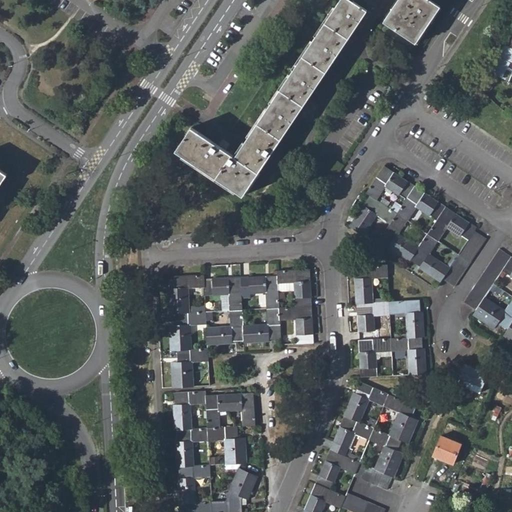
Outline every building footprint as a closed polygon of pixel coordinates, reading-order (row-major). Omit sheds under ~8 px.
[(195,127),(179,150),(245,195),(252,186),(267,164),(371,10),(355,0),(343,0),(334,15),(248,141),(243,148),(239,155),(195,127)] [(434,0),(400,0),(387,21),(417,41),(442,5),(434,0)] [(502,44),(496,56),(511,63),(511,48),(505,45),(502,44)] [(387,242),(386,244),(407,258),(408,256),(418,263),(418,264),(438,278),(439,277),(448,263),(427,250),(445,222),(465,236),(474,223),(475,221),(444,201),(413,180),(381,159),(362,186),(367,189),(347,220),(361,230),(375,209),(388,218),(376,235),(387,242)] [(448,263),(439,277),(451,285),(487,231),(474,223),(465,236),(448,263)] [(484,290),(500,265),(511,249),(499,241),(459,300),(472,309),(484,290)] [(511,249),(500,265),(511,273),(511,292),(505,304),(484,290),(472,309),(493,322),(497,317),(507,324),(511,317),(511,249)] [(373,277),(387,276),(386,263),(353,264),(354,277),(352,277),(357,376),(378,376),(377,352),(404,351),(405,374),(426,373),(425,348),(421,348),(421,336),(424,336),(423,311),(420,311),(419,299),(388,300),(383,300),(383,296),(374,297),(373,277)] [(302,265),(271,266),(271,270),(273,304),(304,302),(302,265)] [(174,284),(167,285),(168,309),(175,309),(198,308),(197,291),(197,274),(196,270),(173,271),(174,284)] [(271,270),(234,272),(234,289),(260,288),(260,304),(273,304),(271,270)] [(234,272),(197,274),(197,291),(222,290),(223,306),(235,306),(234,289),(234,272)] [(304,302),(273,304),(275,335),(275,342),(306,340),(304,302)] [(261,321),(236,322),(237,337),(237,341),(261,340),(261,336),(275,335),(273,304),(260,304),(261,321)] [(224,323),(199,324),(200,343),(224,342),(224,338),(237,337),(236,322),(235,306),(223,306),(224,323)] [(176,321),(169,321),(170,347),(178,347),(200,345),(200,343),(199,324),(198,308),(175,309),(176,321)] [(179,358),(172,359),(173,385),(195,384),(194,359),(210,358),(209,345),(178,347),(179,358)] [(466,358),(459,373),(476,382),(484,367),(475,363),(466,358)] [(370,400),(384,406),(390,394),(359,381),(344,415),(360,422),(370,400)] [(176,403),(173,403),(174,429),(178,428),(193,427),(192,402),(207,402),(206,393),(206,389),(176,391),(176,403)] [(255,391),(226,392),(227,412),(242,411),(243,426),(256,425),(255,391)] [(226,392),(206,393),(207,402),(208,427),(220,426),(220,416),(220,412),(227,412),(226,392)] [(388,434),(402,440),(409,443),(419,419),(412,416),(416,406),(390,394),(384,406),(398,412),(388,434)] [(355,434),(368,439),(373,427),(360,422),(344,415),(329,450),(345,457),(355,434)] [(220,426),(208,427),(209,440),(224,439),(225,464),(246,463),(245,438),(239,438),(239,426),(220,426)] [(178,440),(175,440),(176,466),(180,466),(195,465),(194,440),(209,440),(208,427),(193,427),(178,428),(178,440)] [(374,469),(394,477),(404,454),(397,451),(402,440),(388,434),(373,427),(368,439),(384,446),(374,469)] [(441,434),(433,454),(452,463),(461,442),(441,434)] [(355,473),(360,463),(345,457),(329,450),(315,483),(332,490),(341,467),(355,473)] [(360,463),(355,473),(389,488),(394,477),(374,469),(360,463)] [(180,478),(177,478),(178,503),(181,503),(197,502),(196,477),(210,477),(210,464),(195,465),(180,466),(180,478)] [(227,501),(212,502),(212,511),(242,511),(242,496),(249,500),(260,478),(241,468),(230,490),(232,491),(227,501)] [(342,508),(347,496),(332,490),(315,483),(302,511),(319,511),(325,501),(342,508)] [(347,496),(342,508),(351,511),(385,511),(387,508),(348,493),(347,496)] [(181,511),(212,511),(212,502),(197,502),(181,503),(181,511)]
